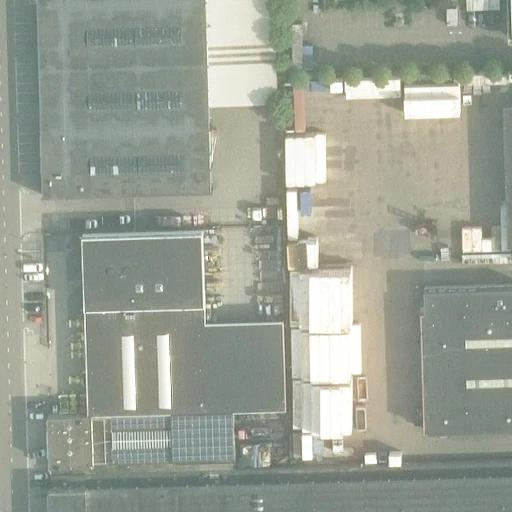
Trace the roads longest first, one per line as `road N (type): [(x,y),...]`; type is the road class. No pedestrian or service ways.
road 1 (unknown): [(3,214),(156,208),(212,219),(230,236),(246,316),(235,343),(192,362),(8,371)]
road 2 (unclassified): [(12,511),(0,109)]
